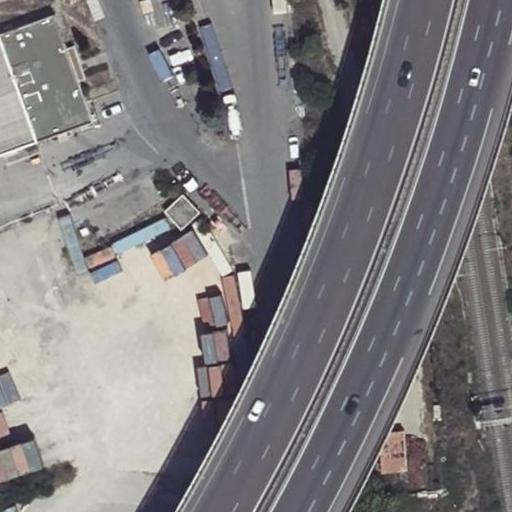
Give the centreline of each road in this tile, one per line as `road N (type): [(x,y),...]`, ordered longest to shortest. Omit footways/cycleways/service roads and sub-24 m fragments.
road 1 (motorway): [(426,0),(377,168),(294,372),(222,511)]
road 2 (motorway): [(297,511),(405,291),(479,93),(497,0)]
